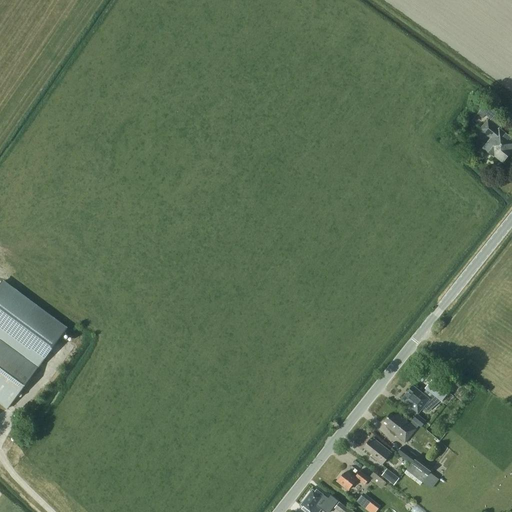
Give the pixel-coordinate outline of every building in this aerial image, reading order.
[(485,114),(491,119),(496,113),(485,104),(480,110),(481,110),(485,114)] [(481,110),(477,115),(482,119),(485,114),(481,110)] [(499,129),(488,120),(480,129),(491,138),(483,148),(493,157),(494,155),(503,163),(511,151),(511,138),(511,139),(499,129)] [(0,403),(7,409),(66,329),(3,282),(0,285),(0,403)] [(418,413),(423,407),(427,411),(439,399),(441,401),(448,392),(432,379),(426,388),(426,389),(423,394),(412,386),(407,392),(407,393),(401,400),(418,413)] [(410,423),(396,413),(394,416),(390,413),(384,421),(388,424),(386,426),(397,435),(396,436),(405,443),(419,425),(412,420),(410,423)] [(412,420),(419,425),(421,427),(425,421),(417,414),(412,420)] [(371,456),(382,464),(391,453),(373,438),(371,441),(370,439),(363,447),(372,454),(371,456)] [(416,458),(402,447),(397,452),(411,463),(406,470),(432,489),(439,480),(429,472),(434,467),(418,455),(416,458)] [(357,479),(364,485),(370,478),(360,470),(355,477),(348,471),(345,475),(343,473),(337,481),(348,490),(357,479)] [(384,477),(393,484),(398,478),(389,470),(384,477)] [(301,509),(305,511),(318,511),(329,499),(316,490),(315,492),(312,490),(300,505),(303,507),(301,509)] [(372,500),(365,509),(369,511),(376,511),(381,506),(372,500)] [(339,502),(334,508),(339,511),(346,511),(349,509),(339,501),(339,502)]
